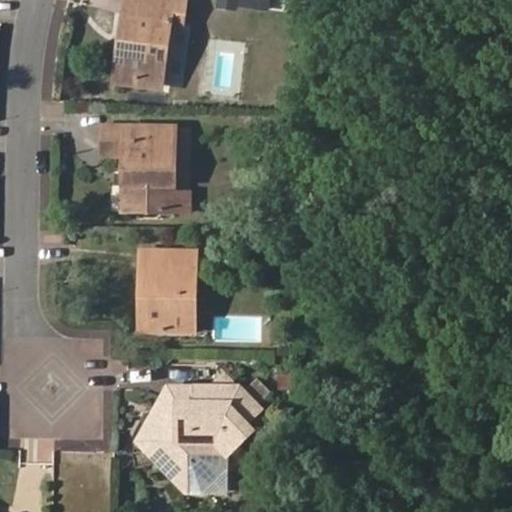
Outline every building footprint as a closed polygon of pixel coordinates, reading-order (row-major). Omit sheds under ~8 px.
[(123,32),(130,33),(124,80),(165,85),(173,23),(185,25),(187,5),(150,0),(143,0),(141,17),(125,16),(123,32)] [(143,0),(126,0),(125,16),(141,17),(143,0)] [(237,9),(238,0),(217,0),(217,6),(237,9)] [(123,32),(116,79),(124,80),(130,33),(123,32)] [(177,191),(177,126),(104,125),(103,155),(124,156),(124,170),(124,185),(124,211),(176,211),(177,191)] [(176,211),(191,211),(191,191),(177,191),(176,211)] [(175,250),(144,250),(144,267),(154,267),(154,331),(198,331),(198,266),(175,265),(175,250)] [(143,331),(154,331),(154,267),(144,267),(143,331)] [(198,401),(181,402),(141,440),(193,492),(209,491),(230,471),(230,455),(255,430),(248,422),(262,408),(228,373),(213,387),(198,387),(198,401)] [(198,387),(173,386),(141,440),(181,402),(198,401),(198,387)] [(255,430),(270,416),(262,408),(248,422),(255,430)]
